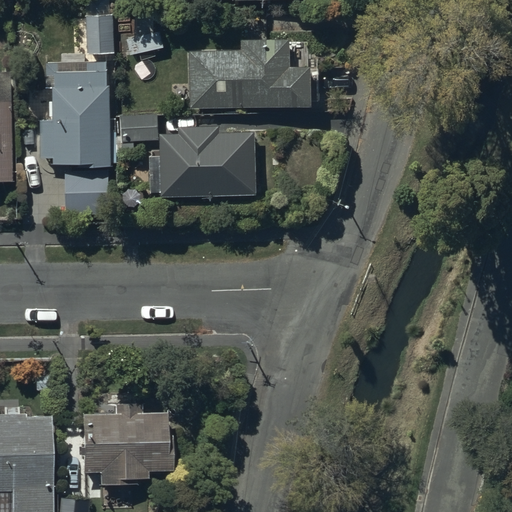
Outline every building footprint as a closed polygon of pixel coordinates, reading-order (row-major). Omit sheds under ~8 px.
[(87,16),(86,16),(87,56),(114,55),(114,15),(105,15),(105,4),(87,4),(87,16)] [(130,38),(135,56),(165,48),(160,31),(130,38)] [(241,51),(190,52),(190,110),(312,109),(312,69),(290,69),(289,41),(241,41),(241,51)] [(106,62),(46,63),(47,89),(53,89),(53,121),(40,121),(40,159),(53,159),(53,166),(66,166),(67,218),(110,217),(109,168),(111,168),(109,71),(106,71),(106,62)] [(0,182),(9,183),(7,91),(0,90),(0,182)] [(158,115),(120,117),(121,142),(159,141),(158,115)] [(150,157),(151,198),(256,196),(255,133),(220,134),(220,127),(180,128),(180,134),(160,135),(161,157),(150,157)] [(113,417),(79,417),(80,475),(97,475),(97,488),(136,488),(136,482),(146,482),(146,474),(169,474),(169,441),(164,441),(164,406),(113,406),(113,417)] [(49,511),(49,418),(0,417),(0,511),(49,511)] [(87,511),(88,501),(57,499),(56,511),(87,511)]
